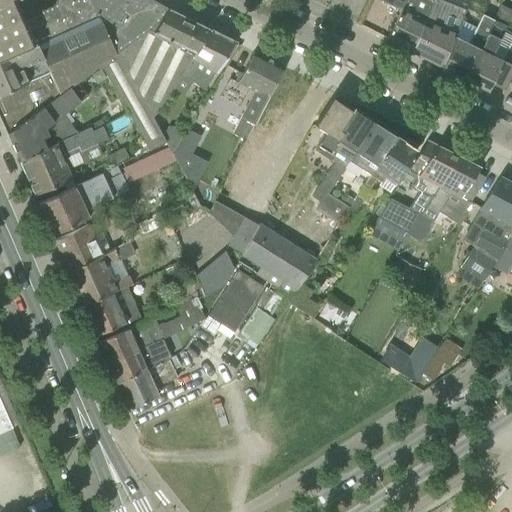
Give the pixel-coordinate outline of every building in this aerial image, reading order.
[(0,0),(0,59),(37,43),(39,41),(98,15),(90,0),(56,0),(54,5),(35,13),(29,0),(0,0)] [(169,8),(152,0),(90,0),(98,15),(116,54),(163,19),(169,8)] [(401,10),(387,39),(411,51),(424,21),(432,0),(392,0),(394,7),(401,10)] [(454,0),(453,3),(446,0),(432,0),(424,21),(411,51),(444,67),(456,37),(457,37),(465,16),(464,16),(470,0),(454,0)] [(181,75),(210,29),(169,8),(163,19),(116,54),(103,64),(125,103),(150,149),(152,152),(167,145),(163,138),(152,120),(172,88),(181,75)] [(494,19),(484,15),(483,14),(469,43),(457,37),(456,37),(444,67),(466,78),(495,20),(494,19)] [(496,14),(494,19),(495,20),(506,25),(508,20),(496,14)] [(0,116),(8,134),(77,82),(103,64),(116,54),(98,15),(39,41),(37,43),(43,58),(49,71),(30,80),(30,81),(0,94),(0,116)] [(492,55),(506,26),(506,25),(495,20),(466,78),(489,90),(492,83),(504,89),(511,73),(511,66),(504,62),(505,61),(492,55)] [(181,75),(192,82),(204,90),(236,42),(210,29),(181,75)] [(0,59),(0,94),(30,81),(30,80),(25,67),(43,58),(37,43),(0,59)] [(233,133),(238,136),(248,141),(284,67),(254,52),(238,82),(254,90),(233,133)] [(107,78),(101,68),(91,74),(95,80),(101,82),(107,78)] [(79,104),(78,103),(88,96),(79,83),(77,82),(8,134),(20,160),(48,147),(47,147),(76,133),(64,115),(79,104)] [(335,94),(315,125),(326,132),(333,119),(341,124),(353,105),(335,94)] [(315,149),(320,152),(324,154),(323,156),(331,160),(331,159),(335,162),(318,187),(290,229),(289,229),(284,238),(316,258),(321,250),(348,209),(327,196),(350,161),(375,120),(353,105),(341,124),(333,119),(326,132),(315,149)] [(367,172),(370,174),(371,175),(378,165),(395,136),(388,131),(390,129),(375,120),(350,161),(367,172)] [(20,160),(35,195),(73,178),(69,169),(102,154),(98,143),(108,138),(103,126),(92,131),(91,127),(76,133),(47,147),(48,147),(20,160)] [(169,126),(163,138),(167,145),(171,151),(171,153),(182,137),(178,127),(169,126)] [(201,136),(188,129),(173,153),(182,169),(191,153),(201,136)] [(392,189),(396,182),(398,183),(419,151),(416,149),(416,144),(410,140),(405,142),(395,136),(378,165),(371,175),(370,174),(365,184),(371,187),(376,179),(392,189)] [(458,156),(427,140),(408,169),(426,179),(408,207),(390,198),(377,217),(408,233),(420,214),(421,214),(458,156)] [(131,161),(130,159),(125,148),(108,156),(114,168),(117,166),(118,166),(131,161)] [(171,153),(171,151),(124,172),(122,173),(127,184),(175,161),(171,153)] [(477,173),(480,167),(458,156),(421,214),(432,221),(451,192),(460,197),(469,203),(486,177),(477,173)] [(121,173),(118,166),(117,166),(114,168),(71,188),(38,203),(52,234),(86,219),(82,211),(129,189),(122,173),(121,173)] [(511,236),(511,183),(500,177),(480,209),(481,210),(473,222),(479,226),(476,231),(481,233),(460,268),(483,283),(492,267),(504,248),(511,236)] [(348,209),(353,200),(347,195),(341,204),(348,209)] [(350,208),(356,211),(363,200),(357,196),(350,208)] [(245,217),(233,237),(229,245),(243,253),(242,255),(261,266),(256,275),(292,297),(297,289),(316,259),(316,258),(284,238),(260,223),(259,225),(245,217)] [(88,225),(55,239),(69,272),(101,256),(101,255),(88,225)] [(121,260),(136,254),(129,242),(115,248),(121,260)] [(326,243),(321,250),(319,253),(327,258),(334,248),(326,243)] [(121,260),(115,248),(106,252),(101,255),(101,256),(69,272),(83,305),(113,293),(126,287),(127,287),(132,285),(121,260)] [(511,252),(504,248),(492,267),(511,275),(511,252)] [(204,293),(205,295),(222,288),(234,269),(225,251),(195,275),(197,278),(204,293)] [(238,271),(201,326),(214,334),(223,322),(235,330),(263,287),(250,278),(250,279),(238,271)] [(204,293),(197,278),(162,293),(170,309),(176,306),(197,297),(204,293)] [(83,305),(97,336),(121,326),(140,318),(134,304),(127,287),(126,287),(113,293),(83,305)] [(255,304),(258,307),(270,316),(282,299),(274,293),(275,292),(266,287),(255,304)] [(108,362),(162,339),(187,327),(204,318),(200,308),(202,307),(197,297),(176,306),(181,315),(164,322),(161,315),(99,342),(108,362)] [(274,319),(270,316),(258,307),(240,333),(244,336),(256,344),(266,330),(274,319)] [(338,309),(335,314),(343,319),(346,314),(338,309)] [(169,357),(162,339),(108,362),(117,382),(146,367),(161,361),(168,358),(169,357)] [(421,373),(433,381),(444,363),(450,367),(458,355),(441,343),(421,373)] [(177,377),(168,358),(161,361),(146,367),(117,382),(129,410),(159,395),(155,388),(177,377)] [(0,399),(0,433),(12,428),(0,399)]
